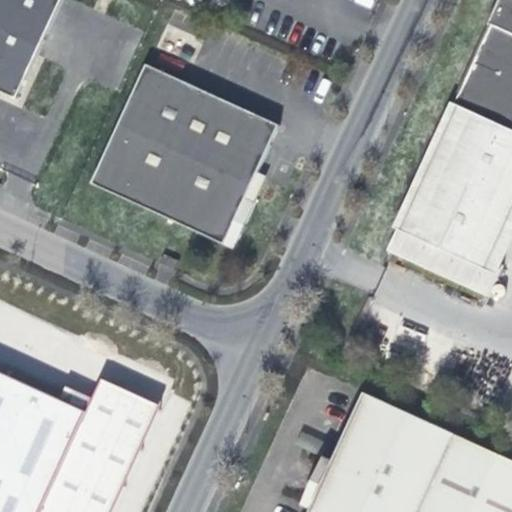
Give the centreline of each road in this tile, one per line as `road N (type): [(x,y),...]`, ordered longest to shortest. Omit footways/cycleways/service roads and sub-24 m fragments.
road 1 (residential): [(418,0),(261,345)]
road 2 (residential): [(0,229),(261,345)]
road 3 (residential): [(261,345),(186,511)]
